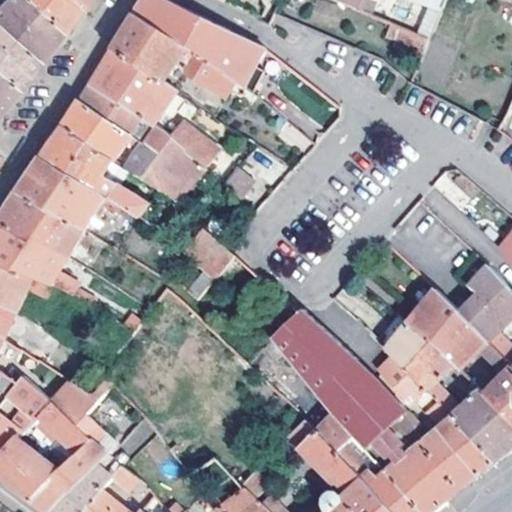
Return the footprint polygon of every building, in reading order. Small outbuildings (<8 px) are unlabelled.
[(56,42),(65,32),(32,0),(6,0),(0,7),(0,23),(41,61),(56,42)] [(77,16),(83,9),(74,0),(32,0),(65,32),(77,16)] [(90,0),(74,0),(83,9),(90,0)] [(146,0),(144,4),(137,15),(236,80),(242,83),(251,67),(262,46),(254,40),(169,0),(146,0)] [(420,36),(427,39),(441,6),(431,2),(418,35),(420,36)] [(230,92),(236,80),(137,15),(126,33),(115,51),(164,83),(177,60),(186,65),(188,74),(233,101),(235,95),(230,92)] [(0,69),(20,87),(31,73),(41,61),(0,23),(0,69)] [(392,36),(415,46),(420,36),(418,35),(396,26),(392,36)] [(427,39),(420,36),(415,46),(423,50),(427,39)] [(177,91),(164,83),(115,51),(103,68),(92,86),(156,126),(177,91)] [(263,73),(251,67),(242,83),(253,92),(263,73)] [(0,111),(10,100),(20,87),(0,69),(0,111)] [(235,95),(242,83),(236,80),(230,92),(235,95)] [(171,135),(156,126),(92,86),(86,95),(82,101),(134,134),(146,142),(162,152),(144,178),(178,200),(207,168),(207,167),(173,137),(171,135)] [(257,95),(263,100),(268,90),(262,87),(257,95)] [(118,160),(134,134),(82,101),(74,113),(65,126),(116,159),(118,160)] [(173,137),(207,167),(220,151),(181,125),(173,137)] [(130,210),(142,216),(151,203),(106,175),(112,164),(116,159),(65,126),(56,139),(44,156),(121,204),(130,210)] [(130,168),(144,178),(162,152),(146,142),(130,168)] [(118,211),(121,204),(44,156),(32,175),(21,191),(87,232),(102,206),(116,214),(118,211)] [(116,159),(112,164),(118,167),(121,162),(118,160),(116,159)] [(227,185),(242,199),(256,182),(240,168),(227,185)] [(443,175),(435,183),(459,209),(468,201),(443,175)] [(79,244),(87,232),(21,191),(11,206),(0,222),(71,257),(76,249),(81,252),(84,247),(79,244)] [(121,204),(118,211),(126,216),(130,210),(121,204)] [(62,272),(71,257),(0,222),(0,262),(39,279),(74,296),(95,305),(98,298),(79,288),(82,283),(62,272)] [(198,298),(216,279),(238,256),(224,244),(205,227),(187,249),(208,268),(194,283),(181,271),(174,278),(198,298)] [(511,235),(501,248),(511,260),(511,235)] [(31,292),(39,279),(0,262),(0,303),(19,314),(31,292)] [(478,295),(460,312),(500,353),(511,342),(499,329),(511,317),(511,292),(490,267),(469,286),(478,295)] [(68,309),(74,296),(39,279),(31,292),(68,309)] [(511,366),(500,353),(460,312),(438,289),(409,323),(457,364),(462,369),(483,350),(511,378),(492,398),(511,417),(511,366)] [(11,329),(19,314),(0,303),(0,337),(5,341),(11,329)] [(358,438),(369,449),(411,407),(374,371),(314,318),(303,308),(299,312),(272,336),(286,353),(338,415),(358,438)] [(439,382),(457,364),(409,323),(396,312),(377,337),(397,354),(432,385),(465,414),(502,466),(511,459),(511,417),(492,398),(487,393),(478,400),(467,408),(439,382)] [(124,326),(133,334),(143,321),(133,314),(124,326)] [(71,382),(73,383),(91,361),(33,323),(28,332),(39,339),(36,346),(42,350),(35,361),(71,382)] [(92,363),(102,373),(133,334),(124,326),(121,324),(92,363)] [(30,357),(36,346),(11,329),(5,341),(8,343),(30,357)] [(278,360),(286,353),(272,336),(265,345),(278,360)] [(0,353),(8,343),(5,341),(0,337),(0,353)] [(511,343),(511,342),(500,353),(511,366),(511,343)] [(30,357),(35,361),(42,350),(36,346),(30,357)] [(423,392),(432,385),(397,354),(384,368),(412,399),(416,396),(423,392)] [(106,392),(113,385),(102,373),(92,363),(91,361),(73,383),(100,399),(106,392)] [(0,392),(5,396),(15,385),(0,374),(0,392)] [(33,425),(53,404),(26,381),(20,389),(15,385),(5,396),(30,415),(26,420),(33,425)] [(53,404),(79,424),(100,399),(73,383),(71,382),(53,404)] [(123,409),(129,402),(113,385),(106,392),(123,409)] [(488,476),(502,466),(465,414),(432,385),(423,392),(440,407),(452,418),(442,425),(484,479),(488,476)] [(478,400),(487,393),(479,385),(471,393),(478,400)] [(79,424),(93,438),(123,409),(106,392),(100,399),(79,424)] [(434,411),(440,407),(423,392),(416,396),(420,398),(434,411)] [(77,454),(93,438),(79,424),(53,404),(33,425),(38,428),(45,422),(77,454)] [(436,511),(457,498),(484,479),(442,425),(429,434),(419,424),(423,419),(411,407),(369,449),(390,473),(426,511),(436,511)] [(350,445),(358,438),(338,415),(330,422),(326,418),(322,420),(316,414),(310,420),(397,511),(426,511),(390,473),(382,480),(350,445)] [(0,457),(20,438),(23,434),(0,415),(0,457)] [(397,511),(310,420),(293,438),(335,484),(337,482),(351,498),(344,503),(339,498),(333,497),(329,499),(326,504),(326,509),(328,511),(286,511),(265,487),(270,484),(258,470),(241,484),(217,455),(192,475),(207,498),(220,511),(219,511),(397,511)] [(128,452),(154,434),(146,422),(119,440),(128,452)] [(0,474),(14,486),(32,500),(61,470),(20,438),(0,457),(0,474)] [(110,455),(93,438),(77,454),(61,470),(32,500),(40,507),(47,511),(53,511),(100,465),(106,460),(110,455)] [(110,455),(106,460),(111,464),(117,458),(112,454),(110,455)] [(83,511),(105,489),(116,478),(100,465),(53,511),(83,511)] [(136,488),(144,481),(127,467),(116,478),(136,495),(140,492),(136,488)] [(128,511),(105,489),(83,511),(128,511)] [(190,511),(180,501),(170,511),(190,511)] [(155,511),(169,511),(170,511),(162,502),(154,510),(155,511)]
